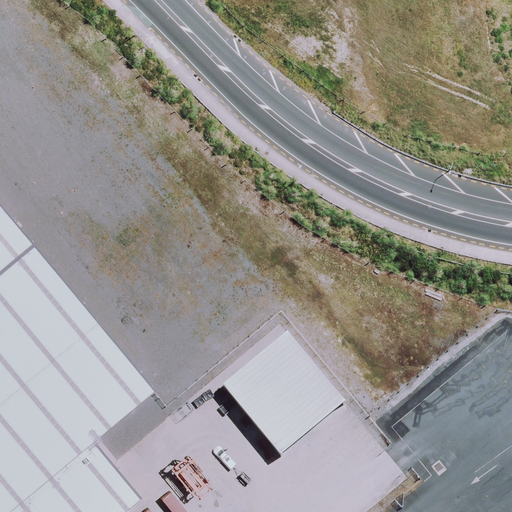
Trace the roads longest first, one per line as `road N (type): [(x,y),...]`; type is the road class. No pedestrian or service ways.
road 1 (tertiary): [(161,0),(259,99),(328,150),(416,194),(511,218)]
road 2 (unknown): [(353,0),(370,172)]
